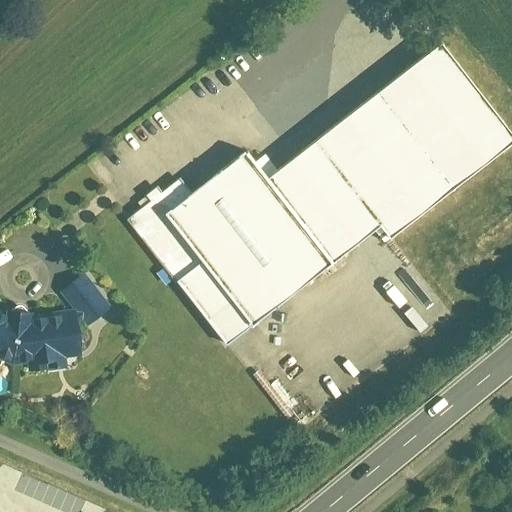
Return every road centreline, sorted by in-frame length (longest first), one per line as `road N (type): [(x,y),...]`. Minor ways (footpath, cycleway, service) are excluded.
road 1 (primary): [(332,511),(511,362)]
road 2 (residential): [(170,511),(0,441)]
